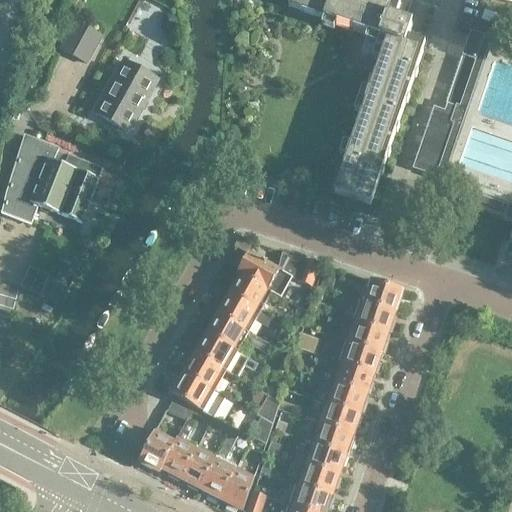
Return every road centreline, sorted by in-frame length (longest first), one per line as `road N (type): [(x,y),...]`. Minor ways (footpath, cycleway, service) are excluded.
road 1 (residential): [(440,279),(363,511)]
road 2 (residential): [(124,420),(133,378),(231,208)]
road 3 (residential): [(440,279),(231,208)]
